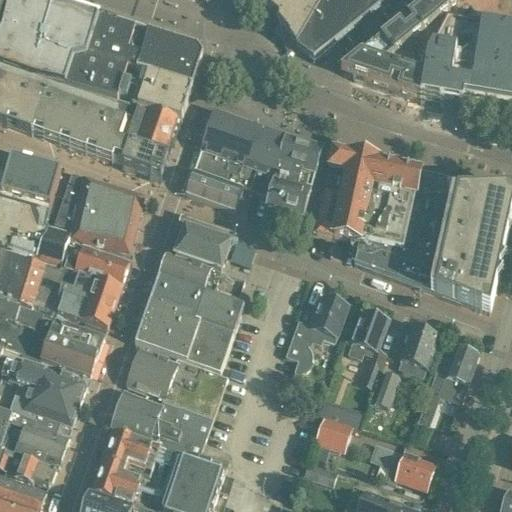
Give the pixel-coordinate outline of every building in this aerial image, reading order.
[(0,0),(0,26),(8,0),(0,0)] [(1,37),(0,38),(0,71),(33,83),(58,9),(26,0),(16,0),(15,7),(9,5),(1,37)] [(266,0),(270,17),(279,23),(278,29),(290,42),(289,44),(296,53),(321,10),(323,10),(328,0),(266,0)] [(313,66),(397,0),(328,0),(323,10),(321,10),(296,53),(296,54),(313,66)] [(511,0),(442,0),(351,73),(353,84),(420,106),(421,106),(428,67),(448,29),(511,39),(511,0)] [(58,9),(33,83),(33,85),(50,89),(65,93),(73,67),(87,62),(99,22),(58,9)] [(73,67),(65,93),(74,95),(98,102),(98,101),(118,107),(128,74),(142,79),(144,73),(139,72),(141,65),(127,61),(134,37),(148,41),(149,38),(100,21),(99,22),(87,62),(73,67)] [(428,67),(421,106),(511,120),(511,39),(448,29),(428,67)] [(134,37),(127,61),(141,65),(139,72),(144,73),(142,79),(156,83),(192,94),(203,61),(197,53),(149,38),(148,41),(134,37)] [(0,128),(31,140),(36,125),(37,126),(50,89),(33,85),(33,83),(0,71),(0,128)] [(128,74),(118,107),(177,126),(181,127),(182,124),(192,94),(156,83),(142,79),(128,74)] [(50,89),(37,126),(144,163),(146,156),(168,163),(181,127),(177,126),(118,107),(98,101),(98,102),(74,95),(65,93),(50,89)] [(214,118),(186,200),(234,217),(243,194),(250,196),(257,176),(249,173),(262,135),(214,118)] [(36,125),(31,140),(161,185),(166,170),(144,163),(37,126),(36,125)] [(262,135),(249,173),(257,176),(250,196),(269,203),(261,227),(298,240),(321,154),(286,144),(286,143),(262,135)] [(146,156),(144,163),(166,170),(168,163),(146,156)] [(334,158),(316,237),(334,241),(359,247),(373,192),(415,201),(421,177),(421,176),(377,167),(377,166),(351,160),(351,162),(334,158)] [(0,259),(22,265),(36,269),(36,267),(50,234),(65,195),(62,193),(63,191),(66,180),(0,161),(0,259)] [(504,240),(505,225),(511,227),(511,220),(511,198),(493,199),(426,179),(421,177),(415,201),(373,192),(359,247),(354,269),(489,319),(491,320),(497,290),(495,290),(502,262),(502,261),(503,262),(508,241),(504,240)] [(50,234),(36,267),(61,274),(61,275),(122,296),(129,273),(127,272),(67,252),(69,247),(72,236),(83,186),(71,182),(66,195),(65,195),(50,234)] [(69,247),(67,252),(127,272),(144,204),(84,183),(83,186),(72,236),(69,247)] [(180,220),(167,259),(221,278),(221,277),(244,285),(255,256),(233,239),(180,220)] [(167,259),(159,282),(213,301),(221,278),(167,259)] [(22,265),(1,260),(0,264),(0,305),(107,340),(122,296),(61,275),(60,277),(36,269),(22,265)] [(149,304),(134,350),(180,366),(222,381),(244,316),(246,312),(213,301),(159,282),(151,305),(149,304)] [(298,329),(286,363),(299,367),(295,377),(297,378),(299,378),(302,378),(305,377),(308,375),(310,373),(311,372),(312,371),(313,369),(313,368),(314,366),(314,365),(314,363),(314,362),(314,360),(313,359),(313,357),(312,356),(311,355),(310,353),(309,352),(311,347),(321,350),(323,345),(335,349),(348,313),(324,304),(318,321),(315,319),(310,333),(298,329)] [(0,386),(18,394),(80,415),(87,394),(90,386),(107,340),(0,305),(0,386)] [(365,353),(374,356),(362,390),(361,391),(373,395),(386,359),(378,356),(388,328),(363,318),(357,335),(354,334),(350,348),(353,349),(349,361),(361,365),(365,353)] [(402,367),(400,372),(402,376),(423,384),(426,376),(427,376),(438,343),(413,334),(401,367),(402,367)] [(446,384),(438,406),(452,411),(456,399),(464,402),(467,392),(468,392),(480,361),(456,352),(445,383),(446,384)] [(140,356),(127,391),(165,405),(164,408),(179,413),(214,425),(228,383),(222,381),(180,366),(178,370),(140,356)] [(385,380),(375,410),(390,416),(401,385),(385,380)] [(445,383),(435,380),(427,402),(437,406),(445,383)] [(0,417),(12,422),(69,444),(80,415),(18,394),(0,386),(0,417)] [(125,398),(118,416),(143,424),(143,425),(157,430),(158,427),(173,433),(172,434),(206,446),(214,425),(179,413),(176,422),(161,417),(163,412),(125,398)] [(324,407),(319,422),(331,426),(336,411),(324,407)] [(427,407),(413,448),(426,452),(432,435),(427,433),(432,418),(447,423),(450,415),(427,407)] [(112,433),(151,447),(165,452),(166,451),(169,452),(168,456),(199,467),(202,458),(206,446),(172,434),(173,433),(158,427),(157,430),(143,425),(143,424),(118,416),(112,433)] [(0,455),(1,456),(12,422),(0,417),(0,455)] [(324,425),(315,451),(346,460),(354,434),(324,425)] [(16,461),(55,475),(58,476),(69,444),(27,429),(16,461)] [(216,507),(226,477),(199,468),(199,467),(168,456),(169,452),(166,451),(165,452),(151,447),(149,451),(115,439),(103,469),(171,492),(216,507)] [(378,451),(372,466),(391,473),(392,469),(401,472),(396,486),(427,498),(428,495),(431,494),(434,487),(432,485),(436,474),(418,467),(419,465),(406,460),(405,461),(378,451)] [(0,455),(0,475),(8,478),(7,481),(33,490),(33,489),(48,494),(55,475),(1,456),(0,455)] [(214,511),(216,507),(171,492),(103,469),(92,500),(129,511),(214,511)] [(308,470),(304,484),(333,494),(337,480),(308,470)] [(0,509),(8,511),(41,511),(46,498),(0,482),(0,509)] [(366,497),(361,511),(402,511),(403,510),(366,497)] [(88,498),(82,511),(129,511),(92,500),(88,498)] [(511,511),(511,499),(509,498),(503,511),(511,511)]
